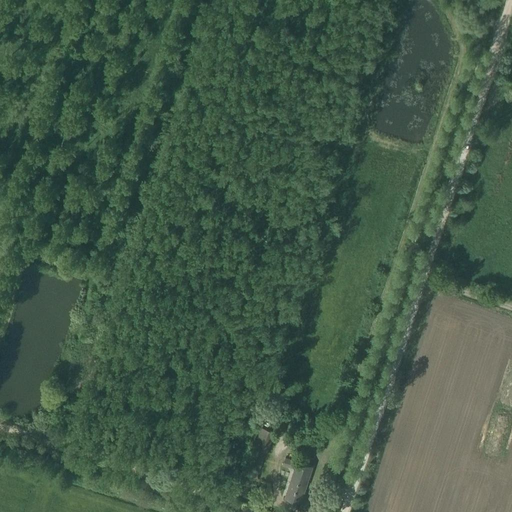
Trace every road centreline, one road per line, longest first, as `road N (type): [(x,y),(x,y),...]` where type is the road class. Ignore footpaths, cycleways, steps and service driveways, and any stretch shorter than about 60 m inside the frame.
road 1 (track): [(511,5),(423,277)]
road 2 (track): [(265,511),(0,428)]
road 3 (track): [(423,277),(345,511)]
